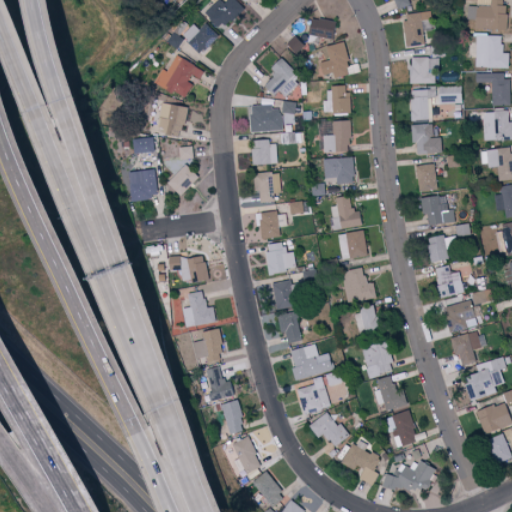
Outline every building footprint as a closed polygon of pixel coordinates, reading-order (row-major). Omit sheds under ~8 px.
[(227,0),(225,2),(222,0),(218,0),(206,11),(220,29),(245,9),(238,0),(227,0)] [(395,0),(398,8),(411,4),(410,0),(395,0)] [(507,28),(507,0),(478,0),(478,5),(469,5),(468,18),(477,18),(477,28),(507,28)] [(409,45),(426,43),(423,19),(433,18),(432,9),(404,13),(409,45)] [(310,34),(335,38),(338,21),(314,16),(310,34)] [(200,28),(194,23),(183,35),(202,53),(219,35),(206,22),(200,28)] [(510,67),(511,52),(503,52),(504,34),(478,34),(477,66),(510,67)] [(327,45),(331,59),(322,61),(325,74),(334,72),(335,77),(352,73),(345,41),(327,45)] [(205,69),(177,54),(169,71),(163,68),(156,82),(187,97),(196,79),(199,81),(205,69)] [(439,56),(412,56),(412,82),(439,82),(439,56)] [(277,94),(297,72),(282,58),(272,69),(276,73),(266,85),(277,94)] [(505,71),(477,72),(477,81),(493,81),(494,105),(511,104),(511,100),(511,78),(505,78),(505,71)] [(328,79),(302,80),(303,94),(328,93),(328,79)] [(441,102),(464,101),(463,85),(441,85),(441,102)] [(353,96),(347,96),(347,86),(328,86),(328,99),(324,99),(324,112),(353,111),(353,96)] [(413,119),(431,119),(430,96),(436,96),(436,88),(412,89),(413,119)] [(297,101),(284,100),(283,112),(297,112),(297,101)] [(159,131),(184,133),(186,105),(162,103),(159,131)] [(282,105),(251,105),(252,130),(283,130),(282,105)] [(511,138),(511,109),(484,111),(485,139),(511,138)] [(351,119),(334,120),(335,134),(325,134),(326,150),(352,150),(351,119)] [(443,136),(435,137),(435,123),(413,124),(414,142),(419,141),(419,152),(443,151),(443,136)] [(297,142),(296,131),(282,132),(283,143),(297,142)] [(154,135),(134,138),(136,152),(156,150),(154,135)] [(255,163),(278,163),(278,140),(254,140),(255,163)] [(181,157),(194,157),(194,145),(181,145),(181,157)] [(511,178),(511,146),(481,149),(482,165),(499,164),(499,179),(511,178)] [(338,176),(339,183),(356,183),(355,156),(325,157),(326,177),(338,176)] [(439,189),(435,162),(417,165),(422,192),(439,189)] [(169,181),(182,194),(201,177),(188,163),(169,181)] [(131,170),(132,198),(159,197),(157,169),(131,170)] [(262,201),(281,200),(279,171),(255,172),(256,190),(261,190),(262,201)] [(313,183),(313,195),(326,194),(326,182),(313,183)] [(502,193),(496,193),(497,209),(506,208),(507,217),(511,216),(511,183),(501,185),(502,193)] [(364,224),(362,210),(355,211),(352,194),(337,197),(338,204),(330,206),(334,229),(364,224)] [(429,212),(430,223),(456,222),(455,208),(448,209),(447,195),(423,196),(424,213),(429,212)] [(306,212),(304,200),(291,201),(292,213),(306,212)] [(257,212),(258,226),(263,226),(263,237),(280,236),(279,210),(257,212)] [(281,226),(288,225),(287,213),(279,214),(281,226)] [(472,233),(470,222),(457,224),(458,235),(472,233)] [(511,223),(498,225),(501,251),(511,250),(511,255),(511,254),(511,223)] [(339,233),(344,259),(369,254),(365,229),(339,233)] [(450,258),(445,234),(428,237),(433,261),(450,258)] [(267,243),(270,273),(297,270),(295,251),(286,251),(285,241),(267,243)] [(209,280),(207,254),(170,257),(171,269),(182,269),(183,279),(192,278),(192,281),(209,280)] [(443,297),(466,291),(461,271),(452,273),(450,264),(436,267),(443,297)] [(378,296),(376,281),(368,283),(365,267),(343,270),(348,301),(378,296)] [(273,282),(279,309),(296,306),(291,279),(273,282)] [(473,292),(476,304),(488,300),(485,289),(473,292)] [(215,306),(207,307),(205,290),(189,292),(191,306),(184,307),(186,325),(217,321),(215,306)] [(445,306),(451,331),(479,324),(472,299),(445,306)] [(361,333),(382,328),(376,304),(355,310),(361,333)] [(302,340),(299,312),(280,314),(282,332),(288,331),(290,342),(302,340)] [(207,361),(225,359),(221,328),(203,330),(204,339),(194,340),(196,358),(207,356),(207,361)] [(464,364),(477,361),(474,349),(482,347),(477,330),(452,337),(456,355),(461,353),(464,364)] [(395,370),(388,340),(363,346),(370,376),(395,370)] [(299,379),(335,369),(331,352),(320,355),(317,343),(291,349),(299,379)] [(477,363),(480,372),(466,376),(472,399),(498,392),(496,384),(505,382),(502,369),(508,367),(505,356),(477,363)] [(231,379),(225,381),(220,365),(205,369),(213,400),(235,394),(231,379)] [(299,388),(306,413),(332,405),(327,388),(332,387),(335,398),(348,395),(340,370),(315,378),(317,383),(299,388)] [(387,411),(409,406),(405,390),(397,392),(392,374),(378,378),(381,388),(376,390),(379,404),(385,402),(387,411)] [(221,404),(227,427),(218,429),(220,437),(247,430),(239,399),(221,404)] [(511,425),(511,416),(508,401),(478,409),(485,433),(511,425)] [(420,439),(409,409),(393,415),(398,429),(393,431),(399,447),(420,439)] [(343,422),(338,425),(330,412),(311,423),(320,437),(327,433),(335,446),(351,435),(343,422)] [(511,457),(511,450),(504,432),(488,440),(498,463),(511,457)] [(263,465),(249,435),(232,443),(239,458),(234,460),(241,475),(263,465)] [(374,483),(384,456),(366,450),(368,443),(355,438),(346,464),(357,468),(358,465),(366,468),(362,478),(374,483)] [(383,484),(399,491),(403,483),(427,493),(437,468),(415,458),(411,467),(400,462),(395,475),(388,472),(383,484)] [(273,506),(287,495),(267,470),(253,481),(273,506)] [(306,511),(290,501),(282,511),(306,511)]
